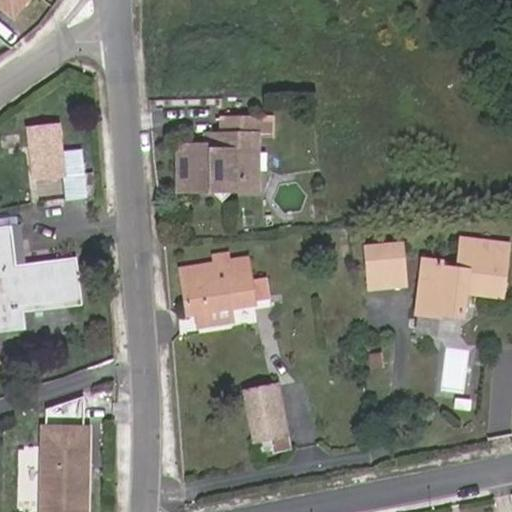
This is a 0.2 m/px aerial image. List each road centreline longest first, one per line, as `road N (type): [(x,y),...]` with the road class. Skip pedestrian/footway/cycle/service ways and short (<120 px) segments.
road 1 (residential): [(144,511),(144,347),(119,22)]
road 2 (residential): [(287,511),(511,468)]
road 3 (residential): [(0,84),(79,33),(119,22)]
